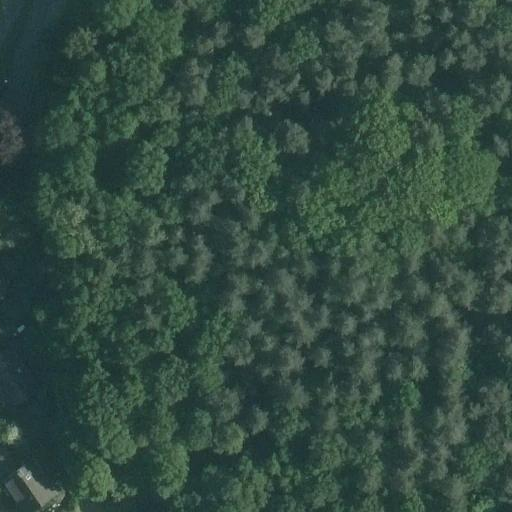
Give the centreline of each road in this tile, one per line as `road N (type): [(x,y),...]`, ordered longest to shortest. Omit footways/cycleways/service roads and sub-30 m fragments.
road 1 (unclassified): [(92,511),(19,121),(15,62),(32,0)]
road 2 (track): [(511,154),(19,121)]
